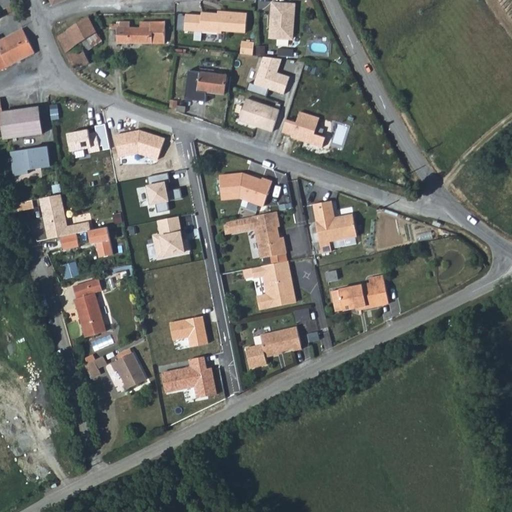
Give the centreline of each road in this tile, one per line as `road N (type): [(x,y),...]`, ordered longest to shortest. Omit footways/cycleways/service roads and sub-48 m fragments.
road 1 (unclassified): [(238,407),(511,270)]
road 2 (residential): [(189,130),(238,407)]
road 3 (unclassified): [(189,130),(407,206),(454,210)]
road 4 (residential): [(98,475),(27,230)]
road 5 (tertiary): [(329,0),(413,157),(454,210)]
road 6 (unclassified): [(39,21),(76,88),(189,130)]
road 7 (unclassified): [(98,475),(238,407)]
